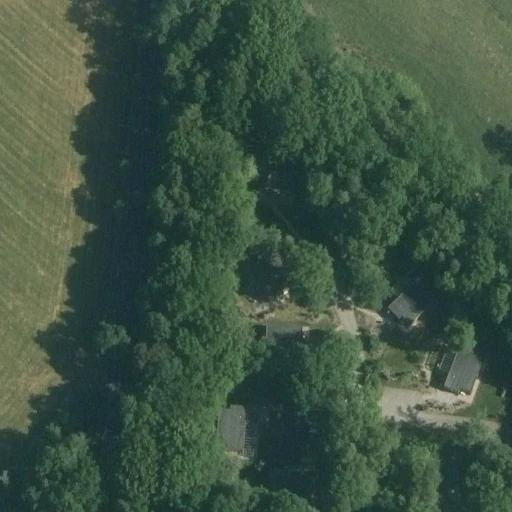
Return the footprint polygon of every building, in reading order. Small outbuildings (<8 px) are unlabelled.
[(302,164),(292,160),(293,156),(279,151),(264,192),(278,197),(280,194),(290,197),(302,164)] [(277,257),(267,261),(265,257),(250,263),(268,304),(282,298),(281,294),(291,289),(277,257)] [(434,304),(426,295),(429,292),(419,281),(387,312),(398,323),(401,320),(408,328),(434,304)] [(265,330),(265,342),(260,341),(259,357),(304,359),(304,343),(300,343),(301,332),(265,330)] [(482,363),(471,359),(473,354),(459,349),(443,390),(458,396),(459,392),(470,396),(482,363)] [(215,447),(227,448),(226,453),(242,454),(245,410),(230,409),(229,413),(218,412),(215,447)] [(464,500),(462,454),(436,455),(438,501),(464,500)] [(309,511),(311,481),(300,481),(300,476),(284,475),(282,511),(309,511)]
